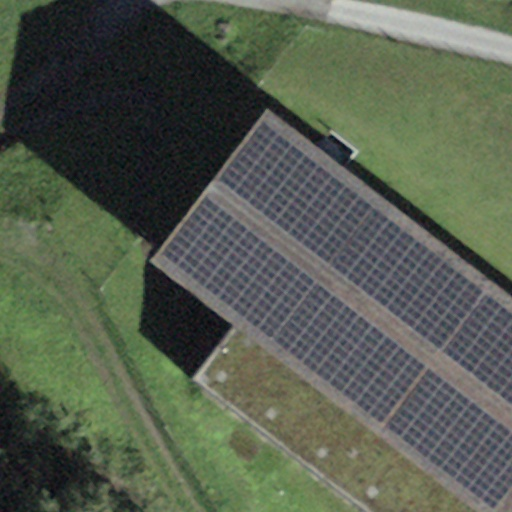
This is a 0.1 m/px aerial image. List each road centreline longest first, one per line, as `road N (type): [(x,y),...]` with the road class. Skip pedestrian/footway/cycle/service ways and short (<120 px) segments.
road 1 (track): [(0,301),(126,406),(199,511)]
road 2 (track): [(281,0),(511,49)]
road 3 (track): [(121,0),(0,109)]
